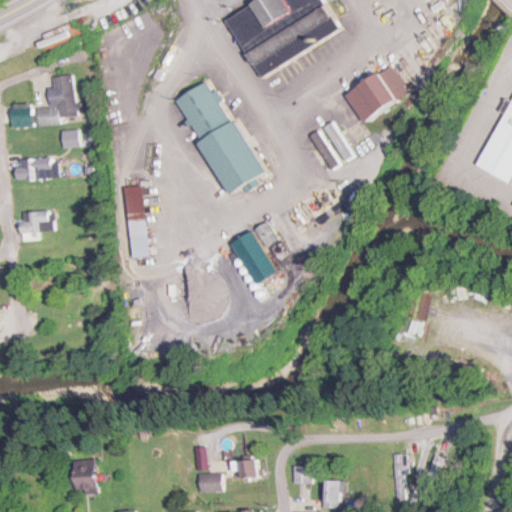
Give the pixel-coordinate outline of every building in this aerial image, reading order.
[(257,0),(230,15),(263,75),(343,31),(326,0),(257,0)] [(400,98),(381,71),(349,94),(369,121),(400,98)] [(41,124),(62,122),(61,116),(79,114),(74,73),(55,75),(56,86),(50,87),(52,106),(39,107),(40,114),(41,124)] [(232,193),(247,185),(249,190),(261,183),(258,177),(266,172),(215,78),(179,98),(232,193)] [(41,124),(17,126),(15,104),(34,103),(35,115),(40,114),(41,124)] [(511,103),(481,166),(511,181),(511,103)] [(350,160),(357,155),(335,122),(327,127),(350,160)] [(62,128),(64,145),(82,144),(80,127),(62,128)] [(343,162),(321,130),(314,136),(336,167),(343,162)] [(84,155),(86,174),(62,175),(62,172),(56,173),(56,177),(33,179),(32,175),(20,175),(20,167),(25,167),(24,158),(54,156),(54,162),(60,162),(59,156),(84,155)] [(287,206),(297,226),(344,202),(334,183),(287,206)] [(153,255),(145,185),(127,187),(135,257),(153,255)] [(28,211),(28,220),(24,220),(24,237),(44,236),(44,230),(56,229),(56,213),(52,214),(52,210),(28,211)] [(281,238),(271,220),(258,227),(269,245),(281,238)] [(280,272),(257,229),(236,241),(259,283),(280,272)] [(55,282),(56,293),(78,292),(77,280),(55,282)] [(396,498),(409,498),(409,453),(396,453),(396,498)] [(425,488),(439,494),(453,460),(439,454),(425,488)] [(75,459),(76,493),(98,493),(98,458),(75,459)] [(259,459),(241,460),(242,477),(260,476),(259,459)] [(295,483),(313,483),(313,465),(295,465),(295,483)] [(201,472),(201,490),(223,490),(223,472),(201,472)] [(325,506),(346,506),(346,479),(325,479),(325,506)]
